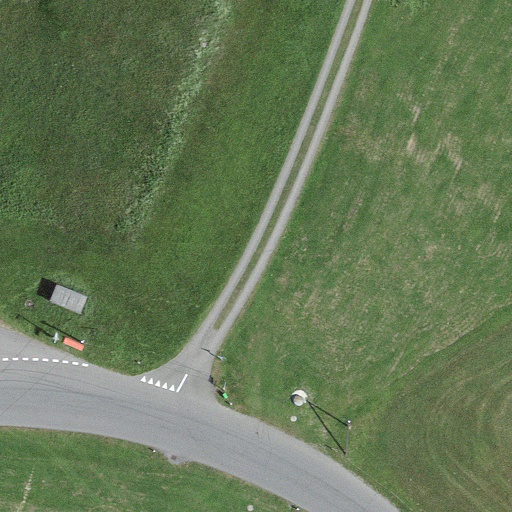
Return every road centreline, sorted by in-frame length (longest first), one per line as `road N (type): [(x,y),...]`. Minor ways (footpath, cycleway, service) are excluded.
road 1 (unclassified): [(172,419),(280,206),(360,0)]
road 2 (tertiary): [(357,511),(279,463),(172,419)]
road 3 (tertiary): [(172,419),(45,392),(0,391)]
